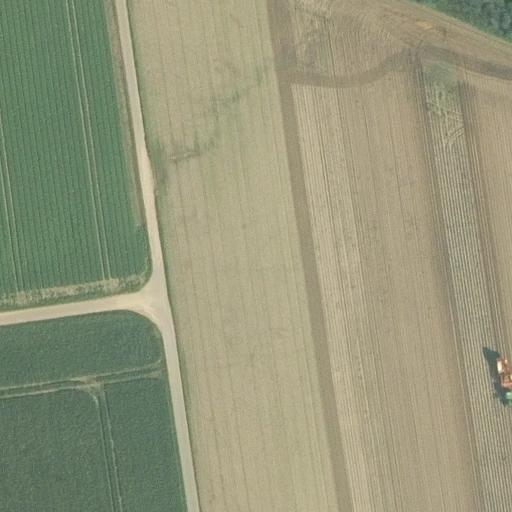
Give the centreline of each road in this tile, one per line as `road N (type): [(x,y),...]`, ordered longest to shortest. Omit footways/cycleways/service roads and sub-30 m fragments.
road 1 (track): [(160,297),(118,0)]
road 2 (track): [(191,511),(160,297)]
road 3 (track): [(160,297),(0,318)]
